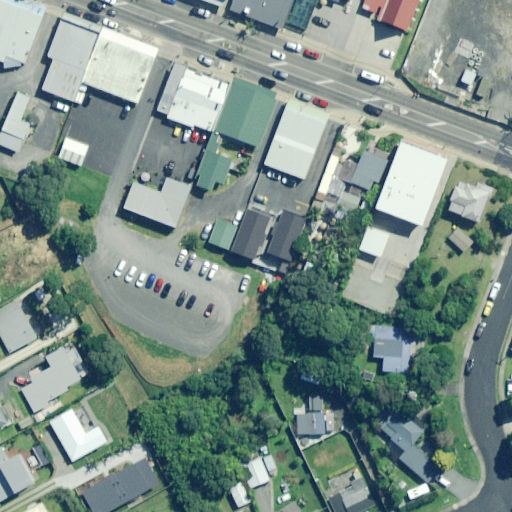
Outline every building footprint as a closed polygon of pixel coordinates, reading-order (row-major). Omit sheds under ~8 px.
[(44,5),(30,0),(0,0),(0,53),(22,63),(44,5)] [(233,0),(230,10),(284,30),(295,0),(233,0)] [(316,0),(297,0),(288,24),(300,29),(310,2),(315,4),(316,0)] [(419,0),(365,0),(363,8),(379,14),(378,18),(407,30),(419,0)] [(450,4),(440,0),(427,34),(460,47),(460,45),(475,51),(483,31),(466,25),(463,30),(458,28),(462,19),(447,13),(450,4)] [(120,32),(64,11),(47,54),(52,57),(48,67),(47,67),(40,87),(73,100),(80,80),(136,102),(157,47),(120,32)] [(511,14),(504,12),(488,63),(504,68),(510,49),(511,49),(511,14)] [(229,82),(170,59),(151,107),(210,130),(229,82)] [(511,79),(484,70),(479,85),(506,94),(511,79)] [(277,98),(233,81),(214,129),(258,146),(277,98)] [(28,95),(16,90),(0,131),(0,143),(17,150),(27,123),(18,119),(28,95)] [(328,113),(288,98),(262,162),(303,178),(328,113)] [(85,143),(64,135),(55,156),(77,165),(85,143)] [(448,158),(399,139),(373,205),(422,224),(448,158)] [(341,148),(333,145),(315,196),(322,199),(332,173),(340,176),(344,165),(336,162),(341,148)] [(387,157),(363,147),(349,180),(368,189),(372,180),(377,181),(387,157)] [(231,158),(208,149),(195,182),(210,188),(214,179),(222,182),(231,158)] [(132,181),(122,206),(173,225),(188,186),(161,175),(156,190),(132,181)] [(457,189),(453,188),(447,203),(450,204),(447,213),(479,226),(493,191),(477,184),(475,189),(459,183),(457,189)] [(354,211),(359,197),(341,191),(336,204),(354,211)] [(236,225),(216,218),(207,240),(227,248),(236,225)] [(388,233),(367,225),(358,248),(379,256),(388,233)] [(473,243),(457,230),(448,240),(464,253),(473,243)] [(45,335),(24,297),(0,310),(0,336),(10,355),(45,335)] [(422,331),(372,328),(371,358),(384,359),(383,373),(408,374),(409,357),(416,357),(416,345),(421,345),(422,331)] [(90,376),(77,351),(73,353),(69,346),(63,350),(46,359),(51,369),(42,374),(39,369),(29,374),(35,384),(21,391),(34,414),(48,406),(46,404),(68,392),(67,389),(90,376)] [(306,374),(302,382),(319,389),(322,380),(306,374)] [(323,415),(322,399),(310,399),(310,416),(296,417),(297,436),(334,435),(333,414),(323,415)] [(0,440),(0,428),(7,424),(6,423),(13,419),(5,406),(0,408),(0,441),(0,440)] [(424,433),(392,406),(375,426),(405,452),(398,460),(428,485),(441,469),(413,446),(424,433)] [(72,463),(108,443),(98,426),(95,427),(86,410),(75,416),(72,411),(50,424),(72,463)] [(34,425),(29,418),(18,424),(22,432),(34,425)] [(50,463),(40,445),(32,450),(43,468),(50,463)] [(8,462),(1,449),(0,449),(0,503),(32,485),(17,457),(8,462)] [(239,455),(242,465),(250,489),(274,482),(272,475),(277,474),(271,456),(255,461),(251,451),(239,455)] [(363,511),(375,506),(358,470),(345,476),(353,493),(341,498),(340,495),(329,500),(334,511),(363,511)] [(86,497),(82,499),(87,509),(91,507),(93,511),(113,511),(125,507),(118,491),(106,496),(98,479),(82,487),(86,497)] [(251,503),(244,488),(231,494),(238,509),(251,503)]
